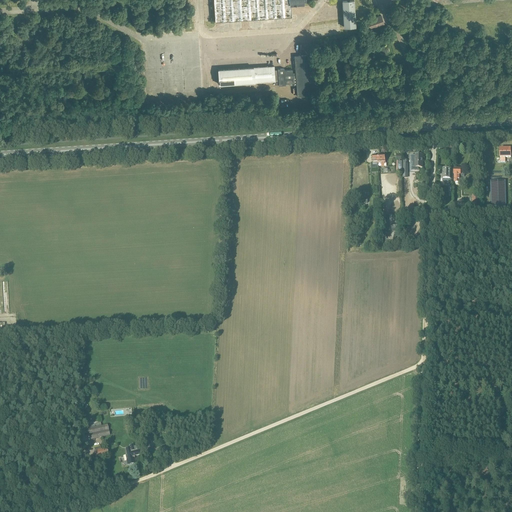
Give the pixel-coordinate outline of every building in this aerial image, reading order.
[(213,0),(215,22),(292,17),(291,4),(295,4),(295,5),(297,5),(297,4),(304,3),(303,1),(305,1),(305,0),(213,0)] [(343,1),(344,27),(356,27),(354,1),(343,1)] [(384,25),(381,16),(367,21),(371,30),(384,25)] [(379,49),(381,54),(389,51),(388,46),(379,49)] [(284,70),(284,68),(278,69),(279,85),(285,85),(285,83),(293,83),(293,85),(297,85),(297,96),(309,95),(308,81),(308,70),(307,70),(306,55),(295,56),(295,60),(293,60),(293,63),(295,63),(296,73),(293,73),(293,70),(284,70)] [(275,81),(274,70),(274,66),(218,70),(219,84),(275,81)] [(505,162),(505,158),(511,158),(511,149),(500,149),(500,158),(500,162),(505,162)] [(415,155),(415,168),(423,168),(423,156),(415,155)] [(380,159),(380,156),(373,156),(372,157),(372,159),(373,159),(373,163),(371,163),(371,169),(378,168),(378,164),(378,160),(379,160),(380,159)] [(445,168),(445,169),(443,169),(443,179),(443,182),(446,183),(448,183),(449,183),(451,183),(451,179),(451,169),(448,169),(448,168),(447,167),(446,167),(445,168)] [(461,170),(454,169),(454,175),(454,183),(460,183),(460,176),(461,176),(461,177),(464,177),(464,173),(461,173),(461,170)] [(506,211),(505,181),(490,181),(491,211),(506,211)] [(360,200),(360,204),(368,203),(368,195),(358,195),(358,200),(360,200)] [(381,213),(376,209),(371,215),(378,220),(380,217),(379,216),(380,215),(380,214),(381,213)] [(397,225),(392,224),(392,232),(398,232),(398,229),(402,229),(402,219),(397,219),(397,225)] [(87,426),(87,430),(90,440),(110,436),(107,425),(101,426),(100,423),(87,426)] [(94,449),(96,457),(108,454),(107,448),(101,450),(101,447),(94,449)] [(140,449),(137,450),(136,447),(125,450),(126,455),(123,456),(124,462),(127,461),(128,465),(135,463),(133,456),(138,455),(138,453),(141,453),(140,449)]
